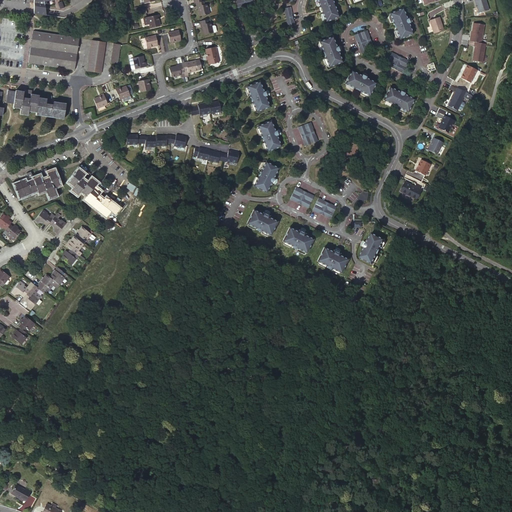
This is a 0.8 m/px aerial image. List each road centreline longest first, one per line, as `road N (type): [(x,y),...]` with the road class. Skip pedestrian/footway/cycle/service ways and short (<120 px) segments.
road 1 (tertiary): [(259,62),(282,55),(297,61),(309,85),(396,136)]
road 2 (residential): [(455,0),(453,49),(414,128),(396,136)]
road 3 (tertiary): [(377,209),(511,283)]
road 4 (residential): [(303,179),(281,183),(282,206),(334,230),(345,211)]
road 5 (residential): [(307,161),(323,149),(316,117),(290,114),(303,157)]
road 6 (residential): [(166,99),(158,59),(189,44),(178,0)]
